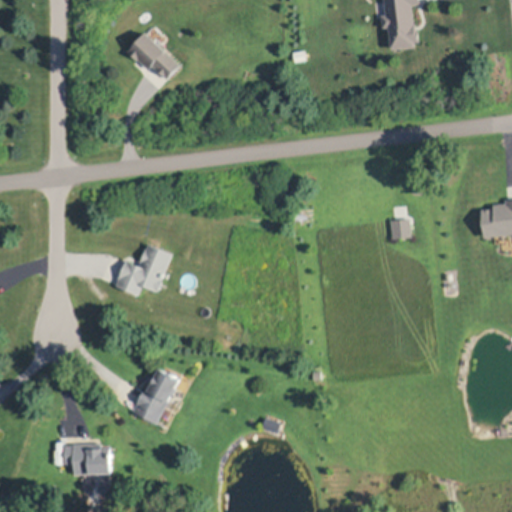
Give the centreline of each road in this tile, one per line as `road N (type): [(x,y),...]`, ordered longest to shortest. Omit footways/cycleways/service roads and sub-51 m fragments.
road 1 (residential): [(511,122),(0,186)]
road 2 (residential): [(60,179),(57,0)]
road 3 (residential): [(60,179),(58,328)]
